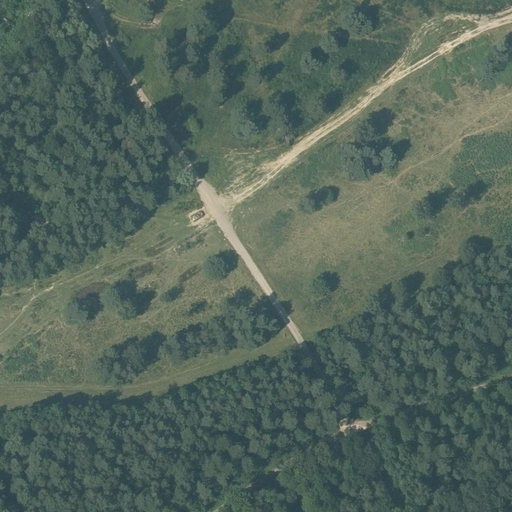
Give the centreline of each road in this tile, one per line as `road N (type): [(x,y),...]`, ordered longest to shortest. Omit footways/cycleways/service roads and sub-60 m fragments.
road 1 (track): [(0,338),(26,304),(217,214),(413,64),(511,11)]
road 2 (track): [(357,435),(82,0)]
road 3 (track): [(511,369),(446,390),(357,435)]
road 4 (track): [(357,435),(222,511)]
road 5 (track): [(394,78),(419,29),(434,20),(511,17)]
